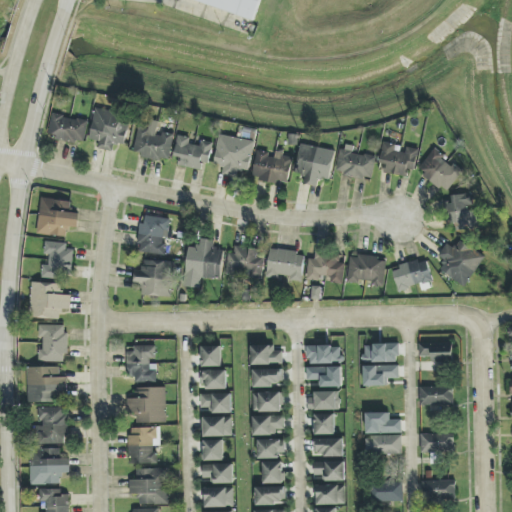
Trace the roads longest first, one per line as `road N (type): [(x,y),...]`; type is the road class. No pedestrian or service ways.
road 1 (secondary): [(8,511),(5,352),(15,216),(39,96),(70,0)]
road 2 (residential): [(0,164),(265,216),(399,220)]
road 3 (residential): [(483,324),(448,316),(100,325)]
road 4 (residential): [(104,511),(100,325),(116,187)]
road 5 (residential): [(297,321),(301,511)]
road 6 (residential): [(189,511),(184,322)]
road 7 (residential): [(487,511),(483,324)]
road 8 (secondary): [(36,0),(0,128)]
